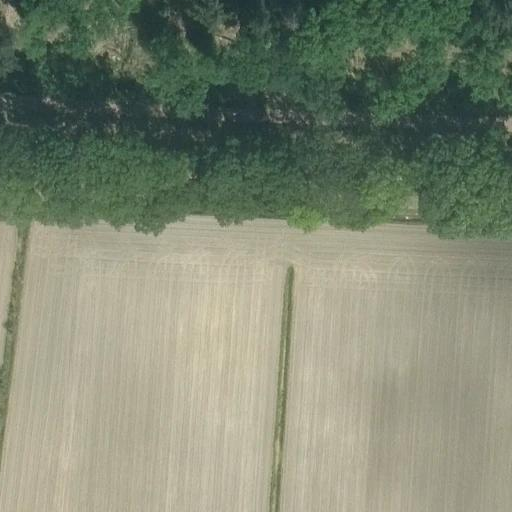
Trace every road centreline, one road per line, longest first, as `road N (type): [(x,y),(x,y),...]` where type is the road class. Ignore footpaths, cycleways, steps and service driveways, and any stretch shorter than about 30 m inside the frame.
road 1 (secondary): [(511,170),(0,148)]
road 2 (track): [(511,205),(0,188)]
